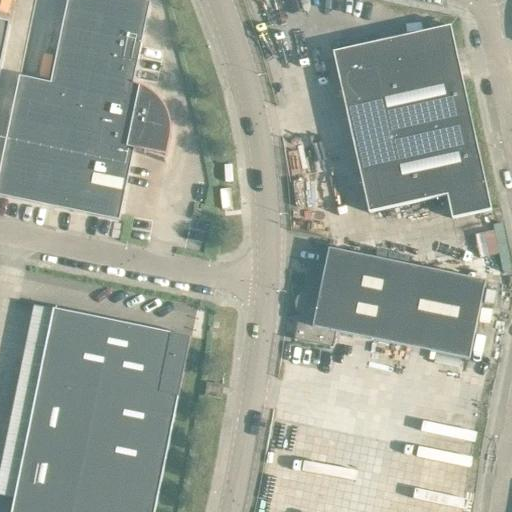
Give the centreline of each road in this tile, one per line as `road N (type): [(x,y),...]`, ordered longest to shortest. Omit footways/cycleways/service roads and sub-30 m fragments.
road 1 (unclassified): [(266,284),(257,121),(219,0)]
road 2 (unclassified): [(0,230),(266,284)]
road 3 (unclassified): [(229,511),(266,284)]
road 4 (unclassified): [(511,154),(475,0)]
